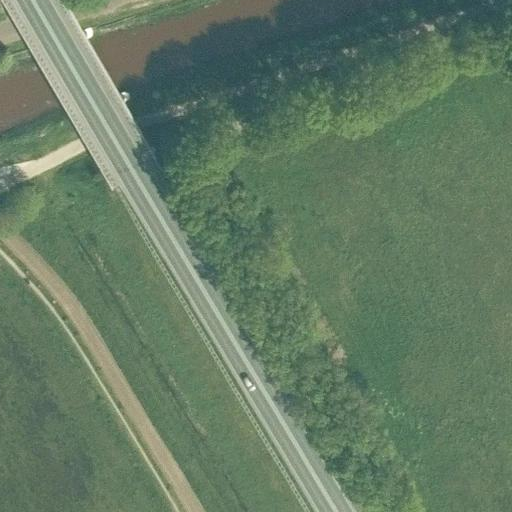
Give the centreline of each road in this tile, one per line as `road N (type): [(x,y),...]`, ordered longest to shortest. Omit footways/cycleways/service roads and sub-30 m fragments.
road 1 (trunk): [(335,511),(33,0)]
road 2 (unclassified): [(0,184),(152,117),(510,0)]
road 3 (track): [(0,231),(57,291),(193,511)]
